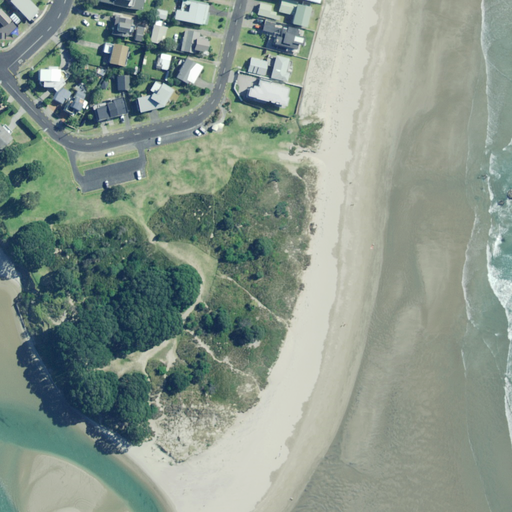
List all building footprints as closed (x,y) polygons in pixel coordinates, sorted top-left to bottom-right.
[(36,9),(28,0),(9,0),(9,1),(26,19),(36,9)] [(98,0),(98,2),(128,9),(129,8),(141,11),(143,0),(98,0)] [(204,26),(208,6),(182,0),(180,11),(175,10),(174,20),(204,26)] [(291,16),(295,2),(286,0),(282,0),(279,12),(291,16)] [(258,14),(275,19),(277,13),(270,12),(272,7),(261,4),(258,14)] [(306,28),(311,9),(296,5),(291,24),(306,28)] [(16,26),(0,9),(0,37),(4,37),(16,26)] [(165,20),(167,12),(156,10),(155,18),(165,20)] [(129,38),(132,21),(115,17),(111,35),(129,38)] [(150,42),(162,45),(166,28),(163,27),(164,23),(156,20),(150,42)] [(273,34),(276,24),(265,21),(262,31),(273,34)] [(302,31),(286,27),(285,31),(280,30),(279,38),(275,37),(273,45),(298,51),(302,31)] [(142,42),(145,30),(137,28),(134,41),(142,42)] [(191,53),(195,35),(184,33),(180,51),(191,53)] [(206,53),(208,40),(195,38),(193,51),(206,53)] [(122,67),(127,48),(113,44),(108,64),(122,67)] [(166,71),(171,57),(161,53),(156,68),(166,71)] [(286,73),(289,60),(276,56),(270,78),(287,83),(289,74),(286,73)] [(264,77),(268,63),(251,58),(247,72),(264,77)] [(191,84),(200,68),(185,59),(175,78),(185,84),(186,82),(191,84)] [(61,88),(65,84),(65,80),(68,77),(59,70),(58,70),(58,67),(46,66),(45,70),(38,70),(38,81),(42,81),(41,88),(53,88),(53,90),(55,92),(56,92),(61,88)] [(103,76),(105,71),(98,68),(96,74),(103,76)] [(129,91),(129,76),(117,76),(117,90),(129,91)] [(105,90),(108,84),(103,81),(100,88),(105,90)] [(285,107),(289,87),(262,81),(259,95),(260,95),(259,102),(285,107)] [(161,84),(160,86),(154,82),(145,96),(135,99),(138,112),(162,107),(172,91),(161,84)] [(55,92),(51,98),(60,104),(64,99),(66,100),(71,94),(61,88),(56,92),(55,92)] [(76,112),(82,115),(85,110),(84,109),(87,104),(82,101),(85,95),(77,91),(71,103),(68,101),(63,111),(68,114),(67,115),(73,118),(76,112)] [(95,123),(123,116),(119,101),(91,108),(95,123)] [(0,149),(12,139),(9,136),(12,133),(4,124),(1,127),(0,126),(0,149)]
